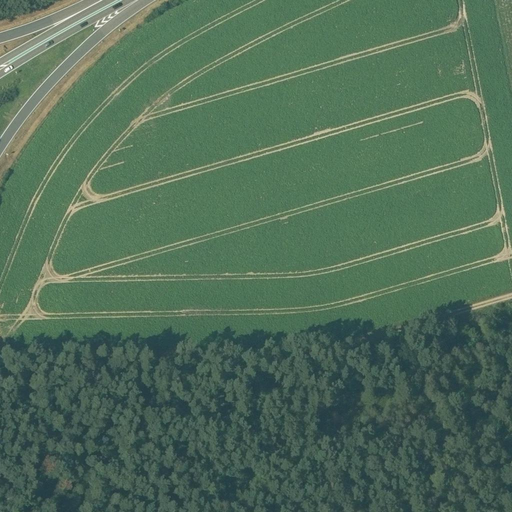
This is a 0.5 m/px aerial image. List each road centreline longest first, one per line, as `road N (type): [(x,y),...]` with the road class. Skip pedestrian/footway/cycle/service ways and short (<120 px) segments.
road 1 (track): [(0,357),(346,341),(511,291)]
road 2 (trunk): [(0,148),(60,71),(146,0)]
road 3 (track): [(58,354),(64,511)]
road 4 (trunk): [(0,74),(129,0)]
road 5 (trunk): [(104,0),(0,62)]
